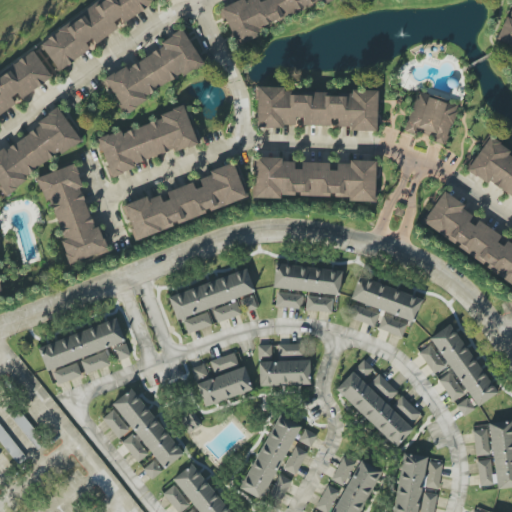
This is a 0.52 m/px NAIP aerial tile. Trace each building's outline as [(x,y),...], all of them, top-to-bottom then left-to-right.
[(102,0),(39,42),(58,71),(93,48),(91,46),(121,27),(120,25),(154,3),(151,0),(102,0)] [(331,0),(247,0),(245,1),(244,0),(240,0),(220,9),(236,46),(261,36),(258,28),(322,1),(323,4),(331,0)] [(511,5),(498,41),(511,47),(511,5)] [(202,65),(185,33),(104,77),(124,114),(148,101),(145,95),(202,65)] [(0,74),(0,114),(15,104),(11,97),(17,93),(20,99),(52,78),(33,51),(0,74)] [(255,127),(299,127),(299,126),(330,126),(330,119),(337,119),(337,129),(377,130),(378,91),(348,90),(348,95),(287,94),(287,88),(256,87),(255,127)] [(445,144),(457,106),(416,93),(404,131),(445,144)] [(197,145),(184,106),(159,114),(161,119),(98,140),(110,174),(175,152),(197,145)] [(80,140),(59,110),(0,150),(0,188),(4,194),(80,140)] [(467,171),(511,199),(511,157),(507,155),(510,150),(489,136),(467,171)] [(255,199),(281,198),(281,195),(299,195),(299,197),(334,196),(334,198),(347,197),(348,202),(376,201),(375,161),(336,162),(337,171),(329,171),(329,162),(301,163),(302,169),(294,170),(294,162),(282,162),(282,157),(254,158),(255,199)] [(246,200),(233,163),(209,171),(210,175),(196,180),(196,182),(166,192),(169,199),(162,202),(160,195),(147,200),(146,197),(123,205),(134,238),(246,200)] [(39,177),(70,264),(107,250),(99,226),(95,228),(72,165),(39,177)] [(511,281),(511,242),(504,238),(504,237),(461,210),(464,205),(442,191),(421,225),(511,281)] [(280,287),(282,266),(346,273),(344,293),(280,287)] [(260,292),(183,322),(176,299),(253,270),(260,292)] [(419,322),(357,300),(365,278),(426,300),(419,322)] [(302,294),(276,293),(276,307),(302,309),(302,294)] [(241,301),(246,313),(258,308),(253,296),(241,301)] [(332,298),(307,297),(306,311),(331,313),(332,298)] [(213,310),(217,323),(241,314),(237,301),(213,310)] [(349,318),(373,327),(378,314),(354,305),(349,318)] [(212,325),(207,312),(182,321),(187,334),(212,325)] [(401,337),(406,324),(382,316),(378,329),(401,337)] [(129,343),(54,371),(46,347),(121,318),(129,343)] [(484,407),(436,340),(457,325),(505,392),(484,407)] [(278,345),(278,357),(305,356),(305,344),(278,345)] [(445,366),(430,345),(419,353),(434,374),(445,366)] [(210,361),(213,371),(237,364),(234,354),(210,361)] [(374,370),(363,360),(353,371),(363,381),(374,370)] [(267,363),(317,361),(317,386),(268,388),(267,363)] [(57,384),(81,377),(77,364),(53,371),(57,384)] [(209,379),(204,364),(191,369),(196,384),(209,379)] [(257,390),(211,407),(205,384),(251,368),(257,390)] [(439,378),(450,402),(463,396),(452,373),(439,378)] [(370,384),(389,402),(397,392),(378,375),(370,384)] [(402,448),(347,395),(365,379),(418,430),(402,448)] [(192,455),(171,472),(120,406),(142,389),(192,455)] [(475,409),(467,398),(456,406),(464,417),(475,409)] [(103,418),(118,439),(129,431),(114,410),(103,418)] [(45,443),(18,411),(10,417),(38,449),(45,443)] [(202,426),(194,411),(179,418),(187,433),(202,426)] [(248,490),(285,421),(305,430),(268,499),(248,490)] [(511,488),(504,489),(497,424),(511,421),(511,488)] [(26,458),(0,424),(0,442),(17,465),(26,458)] [(317,435),(304,430),(299,442),(311,448),(317,435)] [(284,470),(297,475),(306,452),(294,446),(284,470)] [(331,480),(342,486),(354,463),(343,457),(331,480)] [(400,511),(413,458),(433,461),(421,511),(400,511)] [(152,480),(162,471),(154,461),(143,469),(152,480)] [(339,511),(368,462),(387,472),(364,511),(339,511)] [(204,511),(179,480),(198,466),(235,511),(204,511)] [(267,497),(279,504),(292,481),(280,474),(267,497)] [(164,492),(175,511),(178,511),(188,507),(176,485),(164,492)] [(329,511),(340,492),(327,485),(315,508),(321,511),(329,511)] [(420,511),(433,511),(436,494),(422,493),(420,511)]
